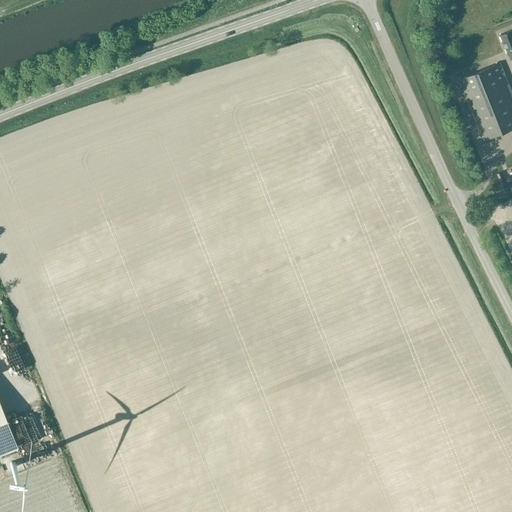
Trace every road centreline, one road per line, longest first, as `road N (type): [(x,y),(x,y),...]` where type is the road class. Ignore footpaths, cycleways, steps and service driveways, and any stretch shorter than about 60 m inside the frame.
road 1 (unclassified): [(511,318),(367,0)]
road 2 (tertiary): [(312,0),(0,114)]
